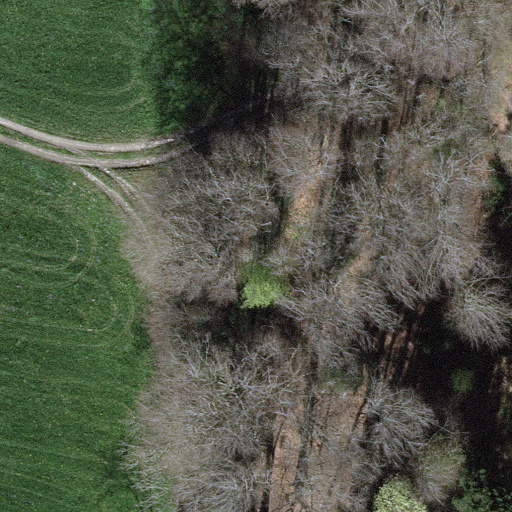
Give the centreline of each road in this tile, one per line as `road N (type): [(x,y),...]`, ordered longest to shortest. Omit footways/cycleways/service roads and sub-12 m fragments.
road 1 (track): [(94,153),(174,148),(352,60),(413,56),(477,77),(511,114)]
road 2 (track): [(94,153),(194,278),(242,511)]
